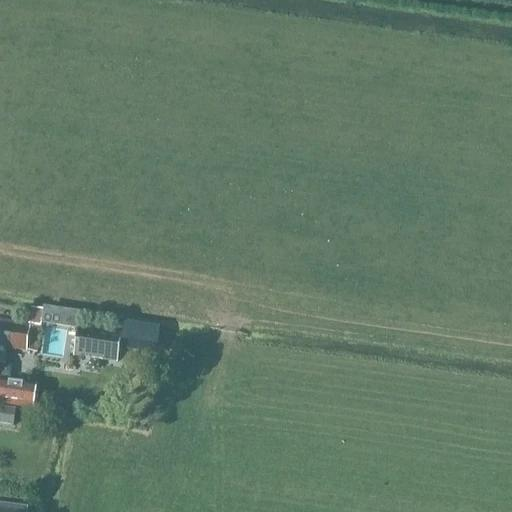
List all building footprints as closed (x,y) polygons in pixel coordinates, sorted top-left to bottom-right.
[(0,371),(1,363),(6,364),(8,349),(37,353),(41,327),(0,321),(0,371)] [(122,336),(120,346),(157,352),(160,328),(124,322),(122,336)] [(75,356),(118,362),(120,346),(122,336),(79,329),(75,356)] [(0,380),(0,404),(31,409),(34,385),(0,380)] [(0,423),(14,426),(17,410),(0,407),(0,423)]
